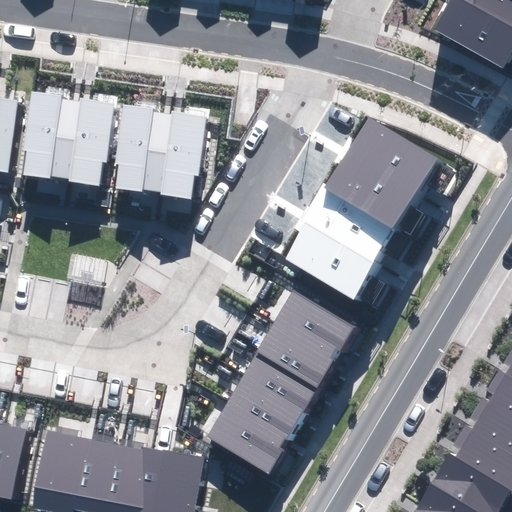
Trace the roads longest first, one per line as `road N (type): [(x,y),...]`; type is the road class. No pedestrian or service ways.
road 1 (residential): [(0,320),(115,329),(199,265),(330,49)]
road 2 (residential): [(324,511),(511,199)]
road 3 (residential): [(96,14),(330,49)]
road 4 (residential): [(330,49),(405,71),(511,124)]
